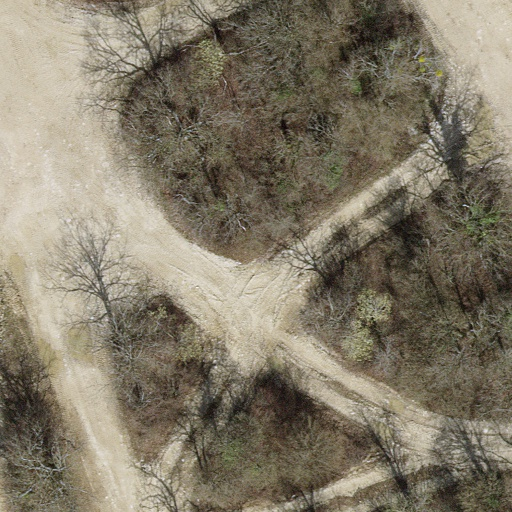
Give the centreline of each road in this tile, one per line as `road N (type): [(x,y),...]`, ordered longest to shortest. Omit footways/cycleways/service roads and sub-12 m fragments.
road 1 (track): [(0,105),(214,304),(370,405),(480,448),(511,443)]
road 2 (track): [(507,93),(373,210),(277,275),(152,511)]
road 3 (track): [(0,120),(95,417),(116,511)]
road 4 (track): [(0,95),(199,0)]
road 5 (track): [(480,448),(309,511)]
